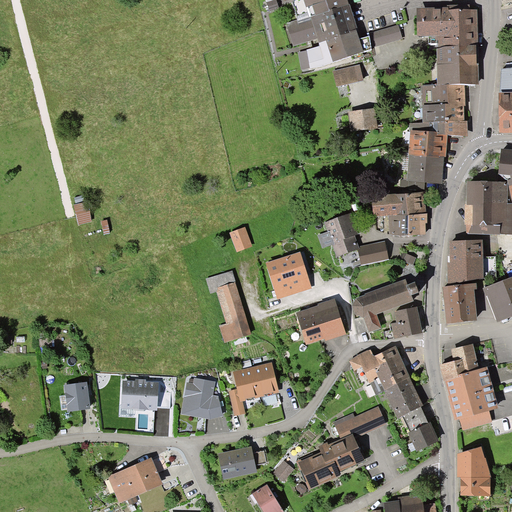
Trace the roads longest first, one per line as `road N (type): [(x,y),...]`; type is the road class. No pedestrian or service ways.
road 1 (unclassified): [(188,441),(285,426),(314,403),(350,351),(431,338)]
road 2 (track): [(14,0),(68,219)]
road 3 (tertiary): [(484,144),(464,161),(442,212),(431,338)]
road 4 (unclassified): [(0,452),(73,438),(188,441)]
road 5 (residential): [(493,0),(484,144)]
road 6 (tertiary): [(431,338),(447,460)]
